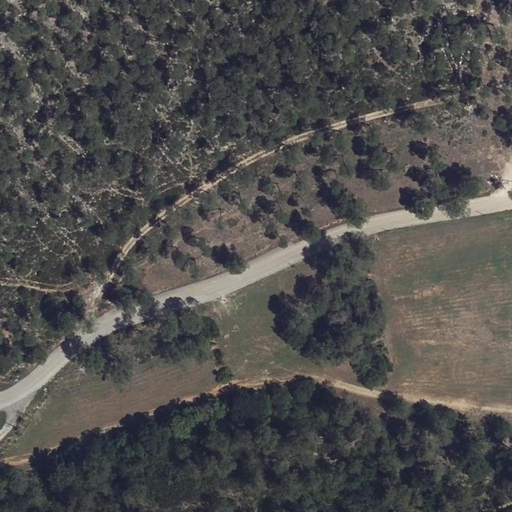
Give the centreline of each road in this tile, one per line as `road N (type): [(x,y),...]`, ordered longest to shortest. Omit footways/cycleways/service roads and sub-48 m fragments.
road 1 (unclassified): [(0,393),(73,345),(171,304),(429,217),(511,205)]
road 2 (track): [(511,412),(377,394),(307,374),(0,462)]
